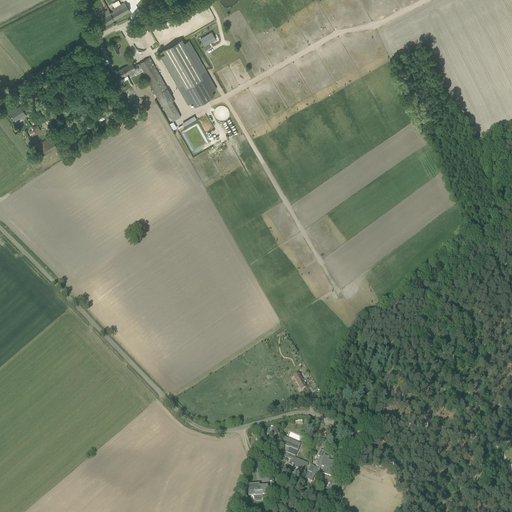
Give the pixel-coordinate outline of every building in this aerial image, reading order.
[(114,20),(129,11),(127,7),(124,2),(112,9),(112,10),(113,11),(110,13),(114,20)] [(110,13),(108,9),(108,10),(108,9),(104,11),(99,13),(105,25),(114,20),(110,13)] [(200,38),(204,45),(215,39),(211,32),(200,38)] [(165,54),(160,57),(188,105),(192,103),(195,107),(214,96),(211,92),(216,89),(189,41),(184,43),(181,39),(162,50),(165,54)] [(149,57),(138,64),(140,68),(143,72),(144,74),(142,75),(143,78),(145,76),(152,89),(151,90),(153,95),(155,94),(161,104),(163,107),(169,118),(179,112),(172,102),(174,101),(169,92),(167,94),(165,90),(167,89),(152,62),(149,57)] [(118,75),(120,80),(127,76),(126,75),(130,73),(131,76),(134,74),(134,72),(139,69),(137,65),(134,66),(132,63),(125,66),(119,70),(121,73),(118,75)] [(10,113),(13,117),(15,120),(25,114),(20,106),(10,113)] [(109,108),(96,115),(99,121),(112,114),(109,108)] [(41,114),(47,124),(54,120),(48,110),(41,114)] [(33,130),(29,131),(31,135),(40,131),(38,125),(32,127),(33,130)] [(56,147),(50,137),(33,147),(39,158),(56,147)] [(293,376),(301,390),(306,387),(298,373),(293,376)] [(294,458),(298,450),(297,450),(294,449),(297,443),(288,439),(285,446),(284,446),(288,448),(286,452),(284,456),(291,459),(289,464),(292,465),(293,466),(293,465),(305,471),(307,466),(305,465),(306,464),(294,458)] [(308,472),(305,478),(312,481),(314,476),(317,477),(326,452),(320,450),(318,456),(320,457),(316,466),(318,467),(317,469),(314,467),(309,464),(306,471),(308,472)] [(322,473),(324,474),(329,475),(330,472),(335,474),(338,466),(334,465),(335,462),(327,459),(326,462),(324,461),(322,466),(324,466),(322,473)] [(268,494),(267,487),(267,486),(259,486),(259,484),(248,485),(248,496),(249,496),(267,495),(268,495),(268,494)]
